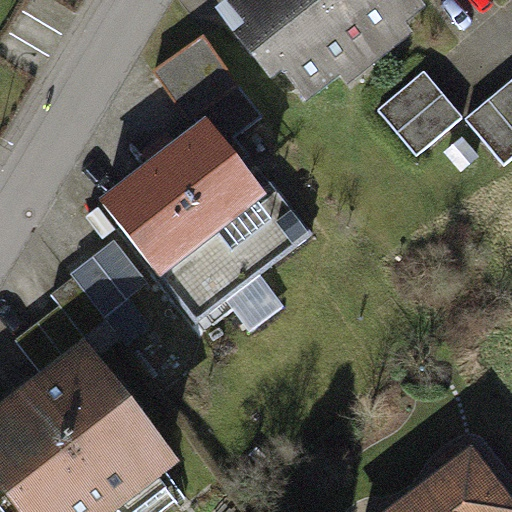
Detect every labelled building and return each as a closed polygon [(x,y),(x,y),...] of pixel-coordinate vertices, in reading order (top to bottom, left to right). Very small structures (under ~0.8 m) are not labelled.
[(247,0),(320,93),(434,5),(430,0),(247,0)] [(247,86),(210,35),(160,70),(197,122),(247,86)] [(469,118),(430,71),(384,109),(423,156),(469,118)] [(511,87),(472,121),(511,167),(511,166),(511,87)] [(269,199),(208,123),(111,201),(203,314),(311,228),(280,190),(269,199)] [(100,340),(0,415),(0,459),(39,511),(118,511),(189,458),(100,340)] [(511,511),(511,484),(488,452),(407,511),(511,511)]
